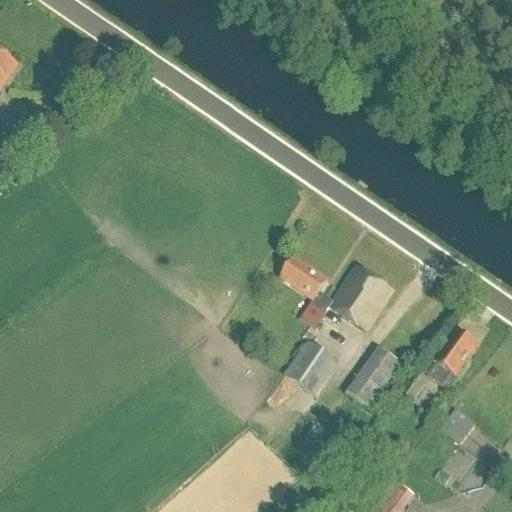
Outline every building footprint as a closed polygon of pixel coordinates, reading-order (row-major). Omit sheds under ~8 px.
[(0,93),(16,71),(0,59),(0,93)] [(0,171),(50,134),(38,119),(0,147),(0,171)] [(334,307),(320,297),(328,286),(296,263),(281,284),(314,305),(311,310),(326,320),(330,314),(367,338),(393,295),(355,271),(334,307)] [(277,317),(269,331),(286,341),(294,327),(277,317)] [(458,383),(470,366),(465,363),(477,346),(459,333),(435,366),(439,368),(430,381),(445,391),(454,380),(458,383)] [(318,400),(339,366),(308,346),(286,380),(318,400)] [(319,408),(347,424),(372,379),(344,363),(319,408)] [(412,408),(425,387),(415,381),(402,401),(412,408)] [(461,449),(475,430),(456,416),(442,435),(461,449)] [(426,452),(440,437),(421,422),(408,437),(426,452)]
